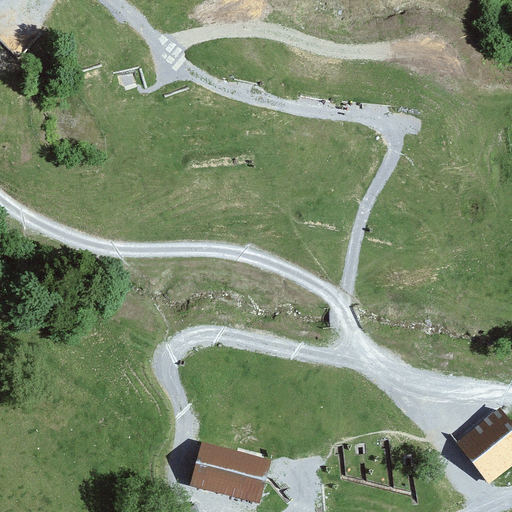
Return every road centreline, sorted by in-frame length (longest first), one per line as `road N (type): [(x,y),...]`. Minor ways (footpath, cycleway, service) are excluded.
road 1 (track): [(0,200),(83,239),(265,258),(329,289),(377,357),(403,375),(511,397)]
road 2 (track): [(392,368),(241,340),(201,339),(179,348),(173,367),(189,441),(183,474),(189,497),(209,511)]
road 3 (track): [(494,505),(392,368)]
